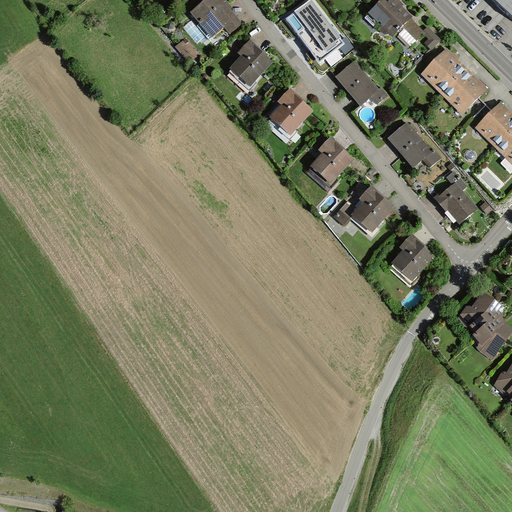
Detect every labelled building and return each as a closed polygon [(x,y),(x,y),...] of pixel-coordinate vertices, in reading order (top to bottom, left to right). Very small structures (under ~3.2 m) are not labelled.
[(243,24),(222,0),(205,0),(190,13),(199,24),(197,26),(210,41),(224,28),(230,35),(243,24)] [(342,39),(311,0),(309,0),(286,19),(319,62),(339,46),(345,54),(353,47),(345,36),(342,39)] [(423,33),(425,32),(423,31),(412,19),(413,17),(404,8),(406,6),(400,0),(381,0),(370,12),(382,24),(382,32),(385,35),(391,34),(393,36),(403,26),(416,40),(423,33)] [(511,0),(493,0),(511,18),(511,0)] [(428,26),(423,31),(425,32),(423,33),(429,39),(424,43),(431,50),(442,40),(428,26)] [(251,90),(263,76),(262,75),(273,62),(265,55),(267,53),(250,38),(237,53),(241,57),(231,68),(232,70),(231,72),(251,90)] [(196,53),(183,40),(176,48),(189,61),(196,53)] [(421,74),(462,115),(488,89),(447,48),(421,74)] [(379,89),(356,61),(337,77),(361,105),(371,96),(377,104),(388,95),(381,87),(379,89)] [(290,140),(299,131),(296,129),(314,110),(290,88),(278,101),(282,105),(271,117),(273,119),(271,121),(290,140)] [(476,128),(511,163),(511,112),(502,102),(476,128)] [(433,151),(408,123),(389,139),(414,167),(423,159),(430,167),(441,157),(435,150),(433,151)] [(328,192),(339,180),(337,178),(354,159),(331,137),(319,150),(323,154),(306,172),(328,192)] [(446,211),(448,210),(459,223),(477,208),(462,190),(467,186),(455,172),(448,178),(453,184),(435,198),(446,211)] [(351,218),(371,237),(379,229),(377,227),(395,208),(371,186),(359,199),(362,202),(357,207),(349,200),(334,216),(344,226),(351,218)] [(487,214),(493,210),(486,202),(480,206),(487,214)] [(411,287),(420,276),(419,275),(435,256),(428,250),(429,248),(412,234),(400,248),(404,251),(389,267),(411,287)] [(505,308),(483,292),(471,307),(468,304),(459,318),(479,345),(477,347),(492,360),(511,332),(511,328),(506,324),(501,313),(505,308)] [(511,363),(507,373),(503,371),(493,386),(510,399),(508,401),(511,404),(511,363)]
